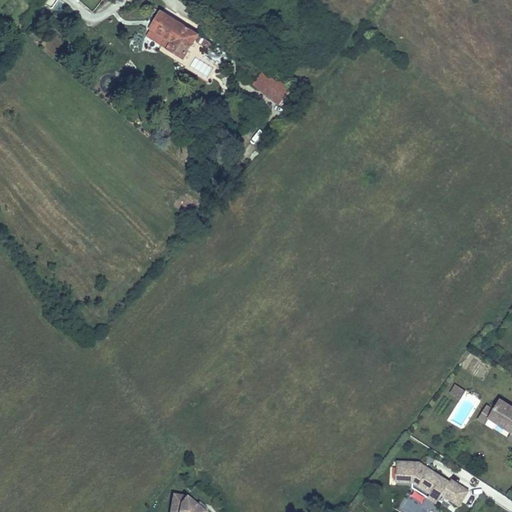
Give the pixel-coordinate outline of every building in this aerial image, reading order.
[(160,34),(170,18),(162,13),(151,29),(160,34)] [(201,38),(170,18),(160,34),(151,29),(145,38),(184,64),(201,38)] [(291,93),(265,71),(252,86),(279,108),(291,93)] [(455,385),(450,392),(458,398),(463,390),(455,385)] [(494,412),(490,419),(511,433),(511,409),(500,402),(494,412)] [(490,419),(494,412),(488,408),(480,420),(486,424),(490,419)] [(398,462),(397,481),(412,481),(431,493),(434,488),(442,493),(442,494),(459,505),(469,490),(451,479),(450,482),(429,469),(428,471),(420,466),(420,463),(398,462)] [(429,469),(420,463),(420,466),(428,471),(429,469)] [(431,493),(428,497),(436,502),(442,494),(442,493),(434,488),(431,493)] [(201,502),(191,493),(179,491),(175,510),(182,511),(209,511),(209,509),(208,508),(201,502)] [(210,506),(204,500),(201,502),(208,508),(210,506)]
